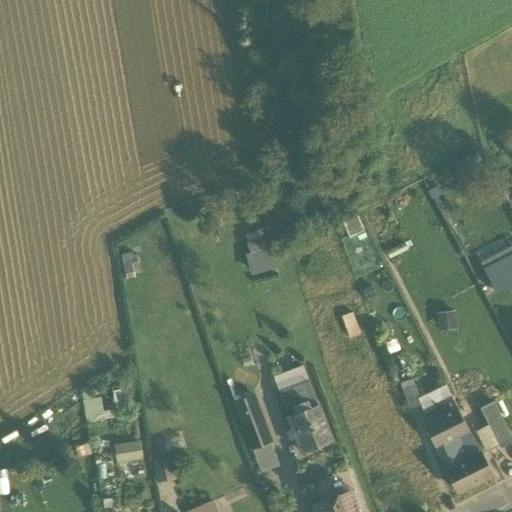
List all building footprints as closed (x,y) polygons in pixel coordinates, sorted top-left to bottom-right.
[(346,222),(353,236),(366,230),(359,215),(346,222)] [(386,249),(390,256),(407,249),(404,242),(386,249)] [(511,244),(480,262),(485,272),(511,257),(511,244)] [(138,262),(136,254),(122,258),(127,278),(133,276),(130,264),(138,262)] [(252,262),(258,279),(281,270),(275,254),(252,262)] [(511,257),(485,272),(497,293),(511,284),(511,257)] [(273,376),(279,392),(309,381),(303,364),(273,376)] [(398,382),(400,389),(412,384),(410,378),(398,382)] [(279,392),(302,454),(332,442),(309,381),(279,392)] [(419,402),(412,384),(400,389),(407,407),(419,402)] [(418,398),(424,410),(451,396),(445,384),(418,398)] [(235,401),(253,450),(271,443),(253,394),(235,401)] [(425,426),(435,447),(469,430),(451,396),(424,410),(430,423),(425,426)] [(499,441),(499,442),(511,435),(511,433),(495,400),(482,407),(490,424),(499,441)] [(479,451),(499,441),(490,424),(470,434),(479,451)] [(470,434),(469,430),(435,447),(458,492),(491,476),(479,451),(470,434)] [(162,441),(167,452),(184,446),(179,435),(162,441)] [(279,465),(271,443),(253,450),(261,472),(279,465)] [(170,459),(156,461),(158,477),(172,475),(170,459)] [(318,485),(324,501),(349,492),(356,511),(363,510),(349,474),(339,471),(327,477),(318,485)] [(356,511),(349,492),(324,501),(313,505),(315,511),(356,511)] [(216,511),(212,501),(187,511),(186,511),(216,511)]
